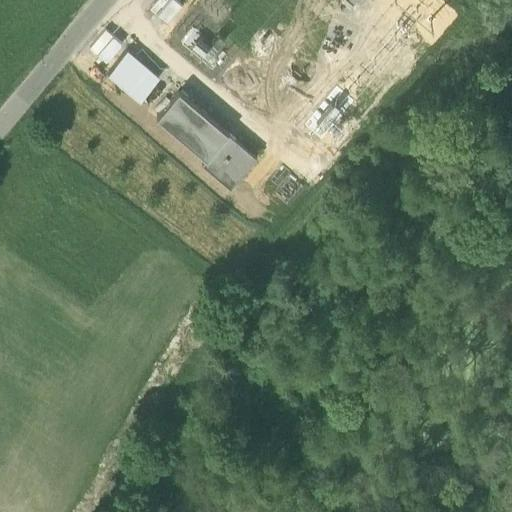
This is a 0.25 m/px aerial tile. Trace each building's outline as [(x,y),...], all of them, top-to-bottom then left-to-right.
[(175,0),(169,0),(157,17),(166,25),(181,5),(175,0)] [(290,48),(257,88),(274,101),(307,62),(290,48)] [(128,49),(109,71),(140,97),(159,75),(128,49)] [(336,88),(304,127),(321,141),(353,101),(336,88)] [(200,160),(229,185),(255,155),(177,89),(154,116),(203,157),(200,160)]
